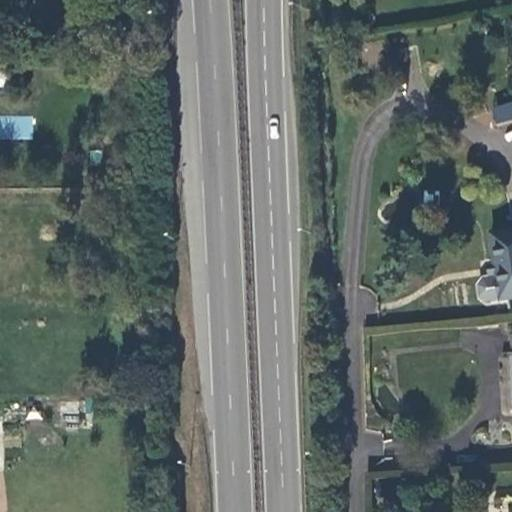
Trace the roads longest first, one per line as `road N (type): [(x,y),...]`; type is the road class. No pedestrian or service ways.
road 1 (trunk): [(209,0),(233,511)]
road 2 (trunk): [(282,511),(268,0)]
road 3 (residential): [(357,511),(355,362),(363,315),(382,305)]
